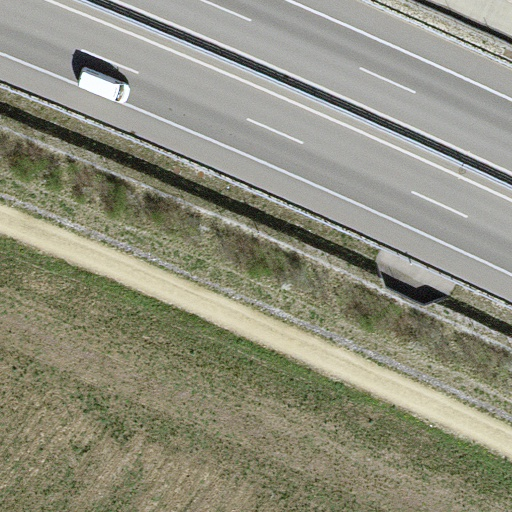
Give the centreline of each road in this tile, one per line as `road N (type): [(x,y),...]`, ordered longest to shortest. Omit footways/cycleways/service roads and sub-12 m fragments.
road 1 (track): [(511,455),(0,226)]
road 2 (motorway): [(0,19),(511,240)]
road 3 (motorway): [(511,134),(208,0)]
